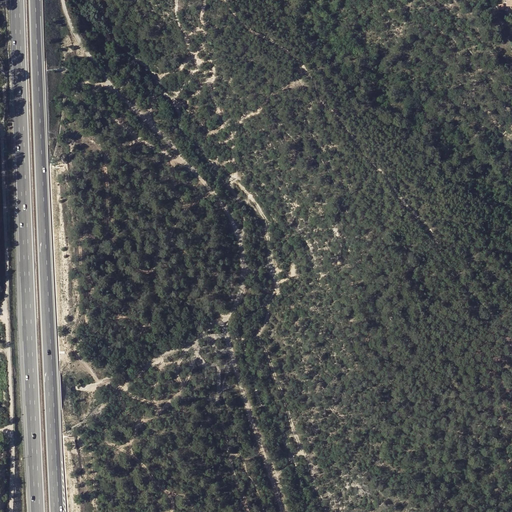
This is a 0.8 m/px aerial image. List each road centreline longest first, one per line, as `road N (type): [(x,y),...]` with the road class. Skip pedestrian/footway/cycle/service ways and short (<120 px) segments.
road 1 (track): [(283,511),(226,339),(241,283),(237,235),(213,191),(110,84),(62,0)]
road 2 (motorway): [(17,0),(37,511)]
road 3 (motorway): [(56,511),(36,0)]
road 4 (track): [(0,60),(10,511)]
road 5 (track): [(511,328),(445,260),(429,227),(322,101),(294,55),(247,29),(222,0)]
road 6 (track): [(176,0),(182,33),(229,129),(236,171),(230,189),(243,221),(238,238)]
road 7 (track): [(307,70),(229,129),(206,129),(171,92),(149,102)]
road 8 (track): [(145,117),(155,78),(103,27),(102,0)]
